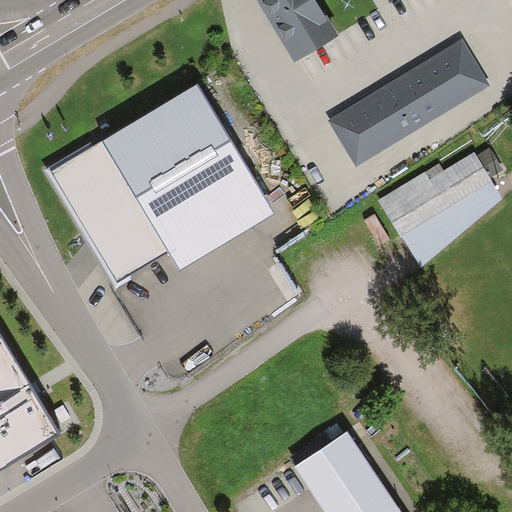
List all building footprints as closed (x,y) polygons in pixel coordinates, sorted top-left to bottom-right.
[(317,0),(264,0),(298,55),(337,32),(317,0)] [(461,42),(336,117),(361,159),(486,84),(461,42)] [(199,85),(107,141),(172,249),(183,268),(275,213),(199,85)] [(59,169),(124,277),(172,249),(107,141),(59,169)] [(403,228),(485,175),(499,166),(489,151),(478,158),(470,145),(440,165),(434,157),(379,193),(403,228)] [(485,175),(403,228),(418,254),(496,189),(485,175)] [(0,472),(59,437),(0,339),(0,472)] [(400,511),(349,431),(293,466),(321,511),(400,511)]
